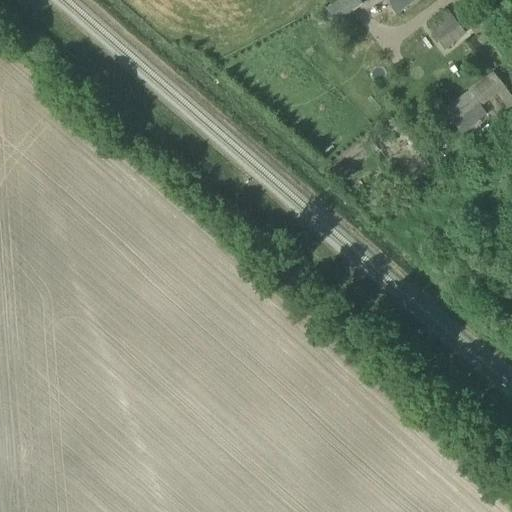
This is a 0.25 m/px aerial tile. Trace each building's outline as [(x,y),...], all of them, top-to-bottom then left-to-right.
[(356,0),(337,0),(327,8),(336,22),(352,11),(360,5),(356,0)] [(384,0),(396,15),(415,0),(384,0)] [(444,47),(462,33),(446,12),(428,25),(444,47)] [(493,74),(458,100),(467,112),(478,104),(481,107),(505,90),(493,74)] [(458,100),(443,111),(453,123),(467,112),(458,100)] [(362,187),(378,175),(366,159),(350,172),(362,187)] [(398,188),(392,193),(396,199),(403,194),(398,188)]
